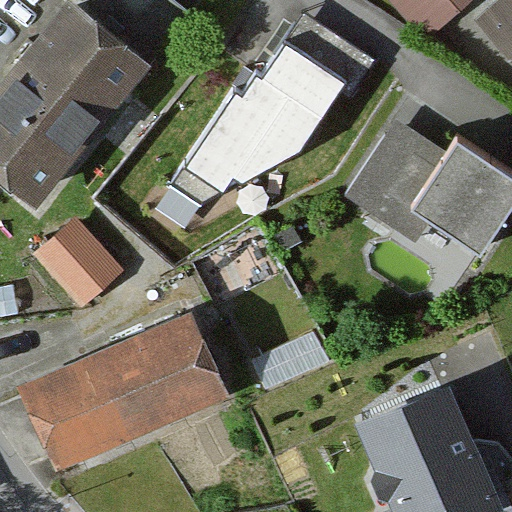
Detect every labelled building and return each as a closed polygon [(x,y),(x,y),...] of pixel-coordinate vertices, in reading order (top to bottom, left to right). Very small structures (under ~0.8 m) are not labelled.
[(460,0),(384,0),(421,38),(460,0)] [(511,0),(495,0),(470,24),(511,67),(511,0)] [(145,70),(62,4),(0,80),(0,181),(33,208),(145,70)] [(370,61),(303,19),(264,81),(256,76),(244,95),(232,88),(167,191),(195,209),(299,154),(341,88),(349,93),(370,61)] [(511,191),(511,176),(455,139),(444,156),(391,122),(344,196),(414,241),(430,217),(476,247),(511,191)] [(117,268),(66,217),(28,255),(78,306),(117,268)] [(222,398),(182,307),(13,380),(52,471),(222,398)] [(444,380),(359,415),(400,511),(463,511),(494,499),(444,380)]
